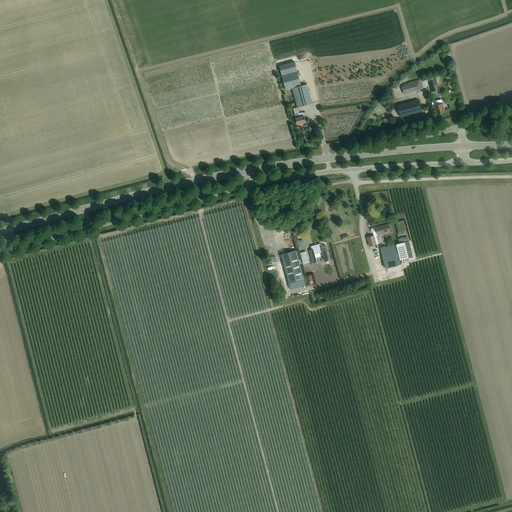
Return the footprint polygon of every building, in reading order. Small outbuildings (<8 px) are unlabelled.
[(306,122),(304,118),(304,116),(303,112),(300,113),(298,107),(312,104),(307,84),(301,86),(295,62),(279,66),(285,90),(292,88),(297,107),(293,109),(295,118),(297,125),(306,122)] [(411,82),(408,83),(410,92),(414,91),(414,92),(420,90),(417,80),(411,82)] [(438,105),(434,106),(436,115),(444,112),(442,103),(442,104),(441,99),(437,101),(438,105)] [(397,105),(399,112),(400,117),(421,111),(418,100),(397,105)] [(378,235),(390,232),(388,224),(370,229),(371,233),(373,233),(374,236),(368,237),(370,245),(377,244),(376,241),(378,240),(376,235),(378,235)] [(387,274),(395,272),(397,272),(396,271),(398,270),(397,265),(401,264),(400,260),(413,257),(408,241),(396,244),(380,248),(385,268),(386,268),(386,269),(385,269),(386,272),(387,272),(387,274)] [(309,251),(310,255),(312,264),(317,262),(314,254),(322,252),(324,260),(329,259),(325,245),(321,246),(320,244),(311,246),(312,250),(309,251)] [(281,254),(282,259),(290,289),(305,285),(296,250),(281,254)]
